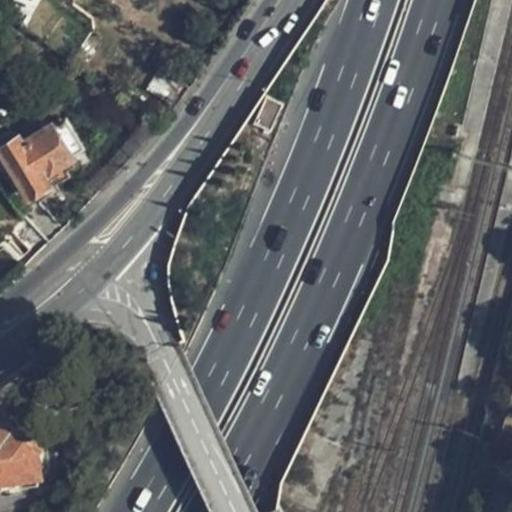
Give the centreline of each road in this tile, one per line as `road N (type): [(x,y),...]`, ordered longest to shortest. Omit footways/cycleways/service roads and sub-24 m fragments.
road 1 (motorway): [(373,0),(285,228),(138,511)]
road 2 (motorway): [(210,511),(387,132),(436,0)]
road 3 (secondary): [(0,353),(68,303),(123,245),(197,121)]
road 4 (secondary): [(197,121),(0,310)]
road 5 (secondary): [(197,121),(280,0)]
